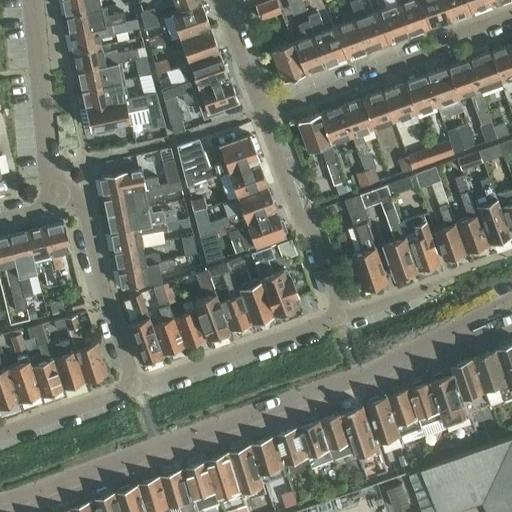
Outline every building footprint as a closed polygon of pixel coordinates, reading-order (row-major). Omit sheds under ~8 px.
[(62,0),(66,15),(94,9),(101,8),(99,0),(62,0)] [(174,0),(178,10),(202,1),(201,0),(174,0)] [(278,0),(271,0),(257,5),(262,19),(282,11),(278,0)] [(361,0),(349,0),(357,19),(365,40),(367,39),(369,43),(364,45),(365,49),(389,41),(377,11),(367,15),(361,0)] [(397,0),(398,4),(406,25),(409,24),(411,28),(406,30),(407,34),(430,26),(420,0),(397,0)] [(420,0),(430,26),(449,19),(448,15),(452,13),(451,10),(449,11),(444,0),(420,0)] [(444,0),(449,11),(451,10),(452,13),(448,15),(449,19),(472,11),(467,0),(444,0)] [(467,0),(472,11),(491,4),(490,0),(489,0),(467,0)] [(178,10),(172,13),(181,38),(211,27),(202,1),(178,10)] [(398,4),(377,11),(389,41),(407,34),(406,30),(411,28),(409,24),(406,25),(398,4)] [(94,9),(66,15),(70,33),(129,21),(127,12),(112,15),(110,6),(101,8),(94,9)] [(155,9),(141,12),(144,20),(158,17),(155,9)] [(318,12),(308,15),(309,19),(310,20),(322,55),(325,54),(327,58),(322,60),(324,64),(347,56),(336,26),(325,30),(319,15),(318,12)] [(158,17),(144,20),(146,31),(161,26),(158,17)] [(129,21),(70,33),(74,52),(102,46),(101,38),(140,28),(138,19),(129,21)] [(357,19),(336,26),(347,56),(365,49),(364,45),(369,43),(367,39),(365,40),(357,19)] [(304,38),(294,41),(305,71),(324,64),(322,60),(327,58),(325,54),(322,55),(310,20),(299,24),(304,38)] [(211,27),(181,38),(190,62),(220,51),(211,27)] [(163,35),(148,38),(151,48),(165,44),(163,35)] [(294,41),(272,49),(283,79),(305,71),(294,41)] [(511,44),(492,52),(502,81),(511,77),(511,44)] [(102,46),(74,52),(78,70),(120,61),(147,55),(145,48),(119,53),(118,50),(104,53),(102,46)] [(187,79),(162,88),(165,99),(176,94),(182,92),(199,86),(199,87),(200,87),(229,76),(220,51),(190,62),(182,66),(187,79)] [(492,52),(470,60),(481,89),(502,81),(492,52)] [(168,58),(155,62),(157,72),(171,68),(168,58)] [(470,60),(449,67),(459,97),(470,93),(481,123),(491,120),(480,89),(481,89),(470,60)] [(120,61),(78,70),(82,88),(124,79),(120,61)] [(152,73),(150,65),(137,68),(139,77),(152,73)] [(449,67),(427,75),(438,104),(442,115),(451,112),(447,101),(459,97),(449,67)] [(427,75),(406,83),(417,112),(438,104),(427,75)] [(199,86),(182,92),(186,103),(198,98),(204,115),(206,116),(221,111),(223,109),(222,107),(238,101),(229,76),(200,87),(199,87),(199,86)] [(124,79),(82,88),(86,106),(128,97),(124,79)] [(406,83),(385,91),(395,120),(398,129),(406,126),(419,121),(416,112),(417,112),(406,83)] [(128,97),(86,106),(86,107),(91,129),(95,128),(95,131),(97,132),(114,129),(115,127),(115,124),(130,121),(128,111),(148,107),(154,127),(165,124),(156,91),(128,97)] [(385,91),(363,98),(374,128),(395,120),(385,91)] [(176,94),(165,99),(171,122),(183,119),(176,94)] [(363,98),(342,106),(352,135),(360,156),(369,152),(362,132),(374,128),(363,98)] [(342,106),(321,114),(331,143),(352,135),(342,106)] [(321,114),(298,122),(309,151),(321,146),(334,182),(335,185),(344,182),(343,179),(344,179),(331,143),(321,114)] [(506,122),(494,126),(498,137),(510,133),(506,122)] [(466,124),(448,130),(451,139),(456,153),(474,146),(466,124)] [(494,124),(484,128),(488,141),(498,137),(494,126),(494,124)] [(209,165),(204,150),(180,159),(188,186),(230,171),(259,160),(250,135),(221,146),(223,152),(220,162),(209,165)] [(199,138),(177,145),(180,157),(180,159),(204,150),(199,138)] [(511,138),(500,143),(504,154),(511,151),(511,138)] [(441,143),(430,147),(434,160),(445,156),(456,153),(451,139),(441,143)] [(500,143),(479,150),(483,162),(504,154),(500,143)] [(417,152),(408,155),(413,168),(422,165),(434,160),(430,147),(417,152)] [(479,150),(457,158),(462,170),(483,162),(479,150)] [(408,155),(398,159),(403,172),(413,168),(408,155)] [(174,158),(162,161),(168,183),(180,180),(174,158)] [(259,160),(230,171),(238,196),(268,185),(259,160)] [(436,166),(415,174),(419,185),(421,188),(431,184),(446,226),(435,230),(445,260),(447,259),(448,260),(450,262),(465,257),(466,254),(466,252),(467,252),(456,221),(436,166)] [(128,170),(101,175),(104,195),(159,184),(158,176),(144,178),(142,167),(128,171),(128,170)] [(375,167),(365,171),(370,184),(379,180),(375,167)] [(365,171),(356,174),(360,187),(370,184),(365,171)] [(415,174),(388,184),(392,195),(419,185),(415,174)] [(464,174),(455,177),(469,217),(456,221),(467,252),(470,251),(471,254),(489,247),(488,244),(489,244),(464,174)] [(485,193),(475,197),(492,243),(511,235),(511,233),(497,194),(490,176),(481,180),(485,193)] [(159,184),(104,195),(108,214),(151,206),(151,205),(150,198),(155,197),(155,195),(183,189),(180,180),(168,183),(159,184)] [(344,182),(335,185),(339,194),(348,192),(344,182)] [(386,184),(359,194),(364,207),(380,202),(395,240),(383,244),(395,278),(418,269),(401,222),(391,196),(392,195),(388,184),(386,184)] [(207,206),(194,209),(201,237),(215,233),(228,228),(247,220),(277,209),(268,185),(238,196),(244,211),(228,217),(227,216),(211,221),(206,208),(208,207),(207,206)] [(511,188),(497,194),(511,233),(511,188)] [(192,200),(191,200),(194,209),(207,206),(205,197),(192,200)] [(151,206),(108,214),(112,232),(166,221),(164,211),(163,209),(152,211),(151,206)] [(364,207),(349,213),(354,226),(362,250),(350,254),(363,290),(388,281),(372,238),(375,237),(364,207)] [(175,209),(164,211),(166,221),(177,219),(175,209)] [(247,220),(228,228),(232,238),(242,235),(247,249),(256,246),(286,235),(285,232),(287,230),(283,220),(281,219),(277,209),(247,220)] [(412,218),(401,222),(418,269),(441,262),(423,213),(412,218)] [(166,221),(112,232),(115,250),(143,244),(141,234),(144,232),(144,233),(167,229),(167,227),(166,221)] [(64,224),(46,228),(56,268),(64,266),(60,253),(71,250),(64,224)] [(46,228),(27,233),(34,260),(37,271),(45,269),(49,285),(60,283),(56,268),(46,228)] [(27,233),(10,237),(20,282),(30,279),(26,262),(34,260),(27,233)] [(215,233),(201,237),(207,262),(221,258),(215,233)] [(194,235),(181,237),(185,255),(197,253),(194,235)] [(10,237),(0,239),(0,268),(5,267),(15,310),(26,308),(20,282),(10,237)] [(143,244),(115,250),(119,268),(161,260),(159,252),(149,254),(149,256),(145,256),(143,244)] [(271,245),(252,252),(262,280),(275,314),(298,306),(297,304),(299,304),(301,301),(299,295),(292,275),(290,270),(288,269),(285,269),(285,268),(275,271),(271,258),(275,257),(271,245)] [(251,253),(230,260),(233,268),(254,261),(251,253)] [(161,260),(119,268),(123,287),(150,282),(162,278),(160,270),(163,267),(172,266),(171,258),(161,260)] [(230,260),(208,268),(230,329),(252,322),(242,293),(233,268),(230,260)] [(204,297),(195,300),(198,307),(208,337),(210,336),(210,339),(213,340),(221,337),(222,335),(222,332),(230,329),(208,268),(207,268),(207,269),(196,273),(199,282),(204,297)] [(243,284),(241,287),(243,293),(242,293),(252,322),(275,314),(262,280),(258,278),(243,284)] [(170,282),(165,284),(171,302),(177,300),(170,282)] [(165,284),(154,288),(161,307),(160,308),(164,320),(154,323),(164,352),(186,345),(176,316),(175,316),(170,303),(171,302),(165,284)] [(128,323),(141,361),(143,360),(144,362),(146,363),(154,360),(155,358),(155,356),(163,353),(164,352),(154,323),(153,324),(142,292),(141,291),(131,295),(138,317),(137,320),(128,323)] [(82,297),(71,300),(73,309),(73,310),(87,306),(84,297),(82,297)] [(63,300),(51,303),(53,314),(66,310),(63,300)] [(186,312),(176,316),(186,345),(208,337),(198,307),(195,300),(193,300),(183,304),(186,312)] [(35,304),(27,306),(29,317),(38,315),(35,304)] [(78,313),(66,316),(66,317),(68,325),(72,337),(75,348),(86,382),(108,375),(109,375),(98,340),(97,340),(86,344),(79,323),(81,323),(78,313)] [(66,316),(54,320),(57,329),(68,325),(66,317),(66,316)] [(20,329),(10,331),(12,336),(11,336),(16,352),(27,348),(22,333),(21,333),(20,329)] [(72,337),(49,345),(53,355),(63,389),(86,382),(75,348),(72,337)] [(0,407),(20,401),(9,368),(0,341),(0,407)] [(41,353),(30,356),(33,365),(42,394),(42,395),(46,394),(46,396),(55,393),(55,391),(63,389),(53,355),(49,345),(48,341),(38,344),(41,353)] [(511,344),(499,349),(511,384),(511,344)] [(499,348),(477,356),(494,402),(511,395),(511,384),(499,349),(499,348)] [(21,364),(9,368),(20,401),(42,394),(33,365),(30,356),(29,354),(19,358),(21,364)] [(477,356),(454,364),(472,411),(494,402),(477,356)] [(453,373),(431,380),(446,422),(447,421),(467,414),(453,373)] [(413,386),(410,387),(426,431),(448,424),(447,421),(446,422),(431,380),(413,386)] [(410,387),(389,395),(405,439),(406,443),(407,446),(428,438),(426,431),(410,387)] [(389,395),(369,402),(385,446),(386,450),(406,443),(405,439),(389,395)] [(346,410),(343,411),(358,449),(364,463),(378,457),(384,473),(389,470),(364,403),(356,407),(356,406),(353,405),(347,408),(346,410)] [(343,411),(322,420),(336,457),(358,449),(343,411)] [(322,420),(301,428),(315,464),(318,472),(339,464),(336,457),(322,420)] [(301,428),(279,436),(293,473),(297,472),(296,469),(305,466),(307,469),(314,467),(313,465),(315,464),(301,428)] [(511,511),(511,435),(424,467),(439,511),(456,511),(484,502),(488,511),(511,511)] [(275,436),(252,444),(266,481),(287,474),(283,464),(285,464),(275,436)] [(252,444),(231,452),(244,489),(266,481),(252,444)] [(231,452),(209,459),(223,499),(227,511),(237,507),(248,504),(249,503),(244,489),(231,452)] [(409,454),(399,457),(403,467),(412,463),(409,454)] [(209,459),(187,467),(201,507),(223,499),(209,459)] [(184,468),(161,476),(173,511),(180,511),(196,506),(184,468)] [(173,511),(161,476),(140,483),(149,511),(173,511)] [(403,482),(389,488),(397,509),(411,504),(403,482)] [(149,511),(140,483),(118,491),(125,511),(149,511)] [(125,511),(118,491),(97,498),(102,511),(125,511)] [(298,503),(294,491),(282,495),(287,507),(298,503)] [(97,511),(93,500),(71,507),(72,511),(97,511)]
